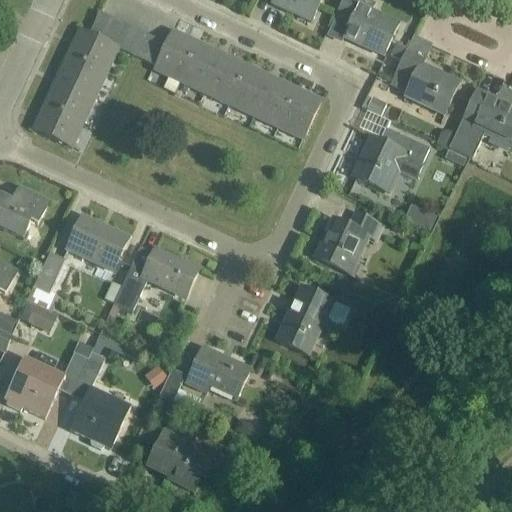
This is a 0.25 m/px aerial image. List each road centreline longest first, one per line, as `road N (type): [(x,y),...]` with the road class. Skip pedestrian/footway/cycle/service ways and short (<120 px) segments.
road 1 (residential): [(243,254),(259,260),(273,247),(332,118),(332,96),(324,78),(159,0)]
road 2 (residential): [(243,254),(0,145)]
road 3 (unknown): [(0,444),(142,511)]
road 4 (unclassified): [(0,113),(53,0)]
